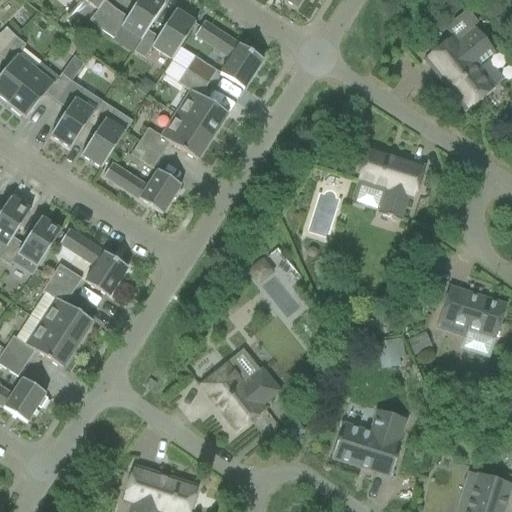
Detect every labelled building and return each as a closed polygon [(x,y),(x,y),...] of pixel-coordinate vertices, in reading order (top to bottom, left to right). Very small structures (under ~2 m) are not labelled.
[(106,0),(81,0),(96,12),(88,22),(100,32),(115,12),(104,3),(106,0)] [(138,0),(126,19),(115,12),(100,32),(113,40),(120,29),(140,42),(146,32),(164,6),(154,0),(138,0)] [(274,0),(278,2),(280,0),(295,10),(301,0),(274,0)] [(486,44),(473,27),(477,24),(466,11),(444,29),(451,39),(423,61),(464,113),(493,90),(476,68),(494,54),(486,44)] [(146,32),(140,42),(133,53),(143,60),(151,49),(171,62),(194,26),(174,13),(157,39),(146,32)] [(194,37),(229,60),(219,76),(242,91),(261,62),(203,24),(194,37)] [(0,54),(14,39),(5,29),(0,34),(0,54)] [(0,100),(7,106),(34,72),(16,57),(25,47),(14,39),(0,54),(0,59),(8,66),(0,76),(0,100)] [(193,58),(185,72),(207,86),(215,72),(193,58)] [(25,120),(45,96),(55,104),(70,83),(60,76),(57,80),(39,65),(34,72),(7,106),(11,109),(9,111),(19,118),(20,116),(25,120)] [(199,98),(207,86),(185,72),(176,85),(189,94),(175,116),(211,139),(226,116),(199,98)] [(66,111),(49,138),(69,151),(87,124),(100,103),(70,83),(55,104),(66,111)] [(111,110),(100,103),(87,124),(97,131),(80,158),(100,171),(124,134),(104,121),(111,110)] [(196,163),(211,139),(175,116),(160,138),(147,130),(138,143),(160,157),(168,145),(196,163)] [(160,157),(138,143),(130,156),(152,171),(160,157)] [(355,183),(384,193),(377,216),(400,223),(407,200),(412,202),(423,167),(366,149),(355,183)] [(156,173),(146,188),(111,166),(102,179),(161,217),(172,200),(174,202),(180,193),(177,191),(180,188),(156,173)] [(0,213),(0,245),(6,249),(12,240),(29,213),(9,200),(0,213)] [(12,240),(6,249),(0,257),(0,261),(9,268),(11,265),(31,278),(60,233),(40,220),(22,246),(12,240)] [(59,245),(94,268),(84,284),(107,299),(126,270),(67,232),(59,245)] [(247,273),(255,282),(269,271),(262,262),(247,273)] [(58,267),(50,280),(71,294),(80,281),(58,267)] [(54,302),(40,324),(76,348),(91,324),(64,306),(71,294),(50,280),(41,293),(54,302)] [(494,341),(495,338),(498,339),(502,328),(499,327),(505,306),(448,288),(435,330),(464,339),(466,332),(494,341)] [(61,371),(76,348),(40,324),(25,346),(12,338),(3,351),(25,365),(33,353),(61,371)] [(405,344),(411,357),(429,349),(423,336),(405,344)] [(375,346),(378,363),(403,359),(399,341),(375,346)] [(25,365),(3,351),(0,356),(0,368),(16,379),(25,365)] [(277,395),(259,372),(238,388),(222,368),(198,388),(236,435),(264,412),(261,408),(277,395)] [(0,389),(0,408),(26,425),(37,408),(39,410),(45,401),(42,399),(44,396),(21,381),(11,396),(0,389)] [(341,425),(336,441),(330,460),(389,479),(400,444),(398,443),(405,421),(376,412),(369,434),(341,425)] [(292,421),(279,431),(280,433),(289,444),(302,434),(292,421)] [(133,469),(127,488),(121,504),(131,507),(128,511),(188,511),(195,489),(133,469)] [(467,474),(463,487),(457,506),(465,508),(463,511),(502,511),(511,486),(475,475),(475,477),(467,474)]
